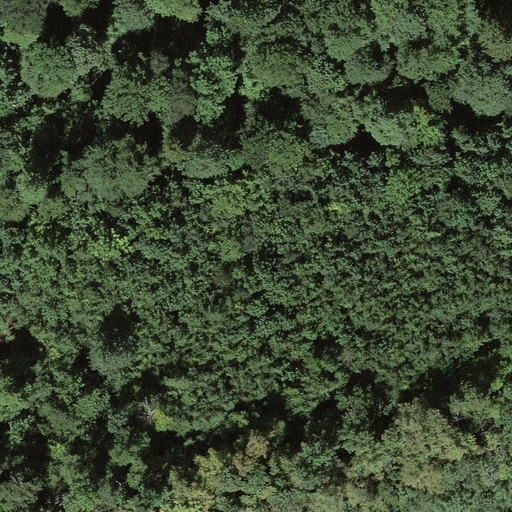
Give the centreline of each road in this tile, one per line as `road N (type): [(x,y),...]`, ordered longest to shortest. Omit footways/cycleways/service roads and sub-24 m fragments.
road 1 (track): [(511,94),(154,166),(0,207)]
road 2 (track): [(182,0),(0,127)]
